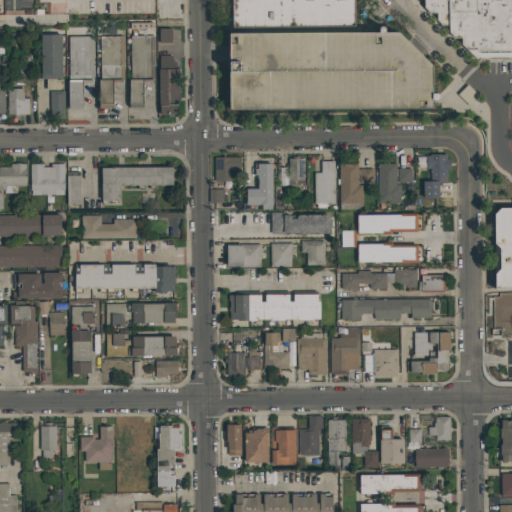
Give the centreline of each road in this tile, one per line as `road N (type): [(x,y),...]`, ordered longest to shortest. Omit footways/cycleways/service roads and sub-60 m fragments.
road 1 (residential): [(200,0),(206,511)]
road 2 (residential): [(0,403),(511,398)]
road 3 (residential): [(0,142),(464,142)]
road 4 (residential): [(464,142),(472,511)]
